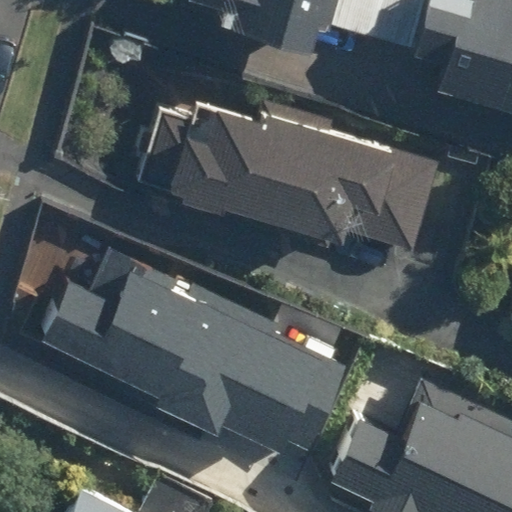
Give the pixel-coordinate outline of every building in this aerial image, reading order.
[(511,0),(209,0),(214,1),(210,12),(297,41),(306,15),(432,56),(425,77),(511,105),(511,0)] [(303,53),(290,91),(373,118),(385,80),(303,53)] [(155,102),(134,173),(332,229),(334,222),(413,244),(439,154),(324,122),(327,110),(263,92),(257,111),(191,92),(186,111),(155,102)] [(106,291),(72,274),(46,323),(259,435),(273,417),(304,434),(352,344),(138,231),(106,291)] [(392,428),(351,407),(313,471),(397,511),(511,511),(511,402),(438,362),(392,428)] [(148,511),(76,475),(57,511),(148,511)]
